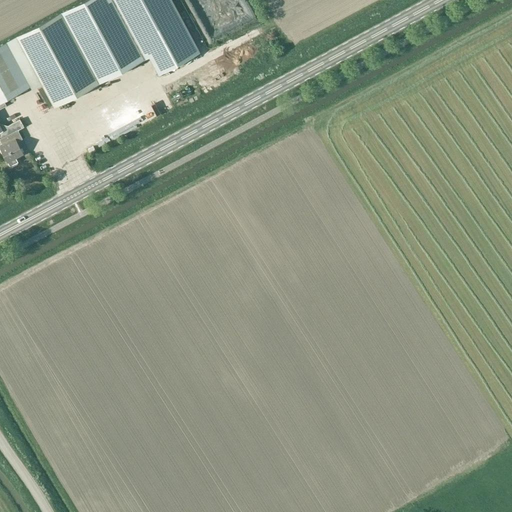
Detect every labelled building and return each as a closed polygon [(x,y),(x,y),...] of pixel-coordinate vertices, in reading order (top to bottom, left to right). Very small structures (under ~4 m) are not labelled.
[(145,58),(113,0),(82,0),(61,11),(99,83),(145,58)] [(171,0),(113,0),(145,58),(155,76),(199,52),(171,0)] [(221,14),(229,10),(225,3),(217,6),(221,14)] [(15,36),(41,84),(54,107),(99,83),(61,11),(15,36)] [(3,100),(30,86),(6,41),(0,44),(0,131),(3,130),(2,129),(0,125),(0,108),(6,106),(3,100)] [(23,127),(19,119),(2,129),(3,130),(0,131),(0,141),(2,146),(0,146),(0,149),(9,167),(17,162),(15,158),(22,154),(16,142),(22,139),(17,130),(23,127)] [(91,133),(94,139),(106,133),(103,127),(91,133)]
